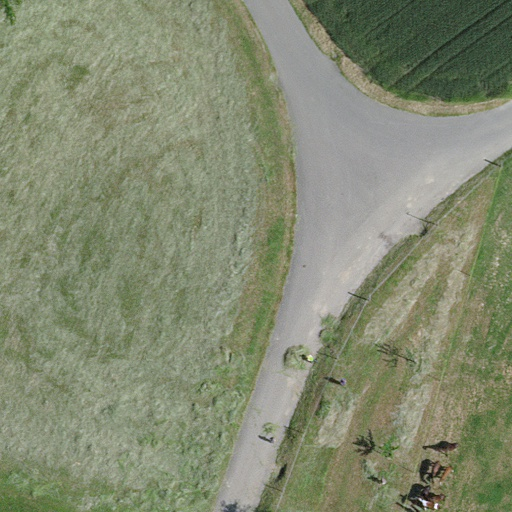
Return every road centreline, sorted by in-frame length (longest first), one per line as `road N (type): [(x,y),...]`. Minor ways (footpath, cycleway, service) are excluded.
road 1 (unclassified): [(383,229),(333,284),(297,346),(236,511)]
road 2 (unclassified): [(261,0),(383,229)]
road 3 (unclassified): [(511,126),(383,229)]
